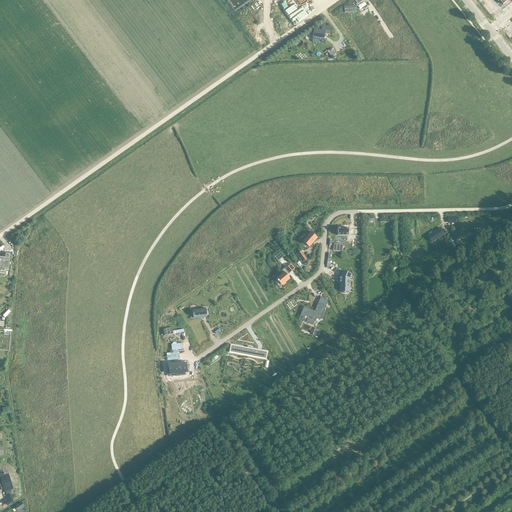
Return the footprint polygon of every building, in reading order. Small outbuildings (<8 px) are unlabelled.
[(352,0),(345,5),(347,8),(348,8),(351,12),(359,7),(356,2),(355,3),(352,0)] [(360,10),(353,16),(355,19),(356,18),(359,22),(366,17),(363,13),(362,14),(360,10)] [(244,29),(253,24),(250,20),(242,24),(244,29)] [(367,21),(360,26),(362,29),(363,29),(366,33),(373,28),(371,24),(370,24),(367,21)] [(321,31),(318,30),(318,29),(314,28),(313,39),(323,40),(325,33),(330,34),(330,28),(322,27),(321,31)] [(378,34),(374,34),(374,43),(378,43),(378,42),(383,42),(383,39),(383,33),(378,33),(378,34)] [(383,39),(383,42),(383,48),(387,48),(387,47),(392,47),(392,38),(387,38),(387,39),(383,39)] [(340,57),(348,51),(345,47),(337,53),(340,57)] [(441,228),(428,236),(432,242),(445,234),(441,228)] [(311,232),(302,241),(309,247),(317,238),(311,232)] [(0,257),(0,273),(4,274),(4,270),(8,270),(10,254),(6,254),(5,257),(0,257)] [(343,271),(338,282),(340,283),(340,289),(349,290),(349,278),(351,274),(343,271)] [(277,281),(278,282),(279,282),(282,285),(290,279),(284,272),(276,279),(278,280),(277,281)] [(303,311),(301,316),(314,322),(316,318),(317,317),(316,317),(317,316),(323,319),(326,311),(317,308),(316,311),(304,306),(302,310),(303,311)] [(192,310),(193,317),(207,315),(206,308),(192,310)] [(4,321),(10,315),(7,312),(1,318),(4,321)] [(166,330),(162,331),(162,332),(164,340),(177,337),(179,337),(183,336),(182,332),(181,332),(177,332),(172,333),(171,329),(167,330),(166,330)] [(231,345),(230,351),(256,356),(257,350),(252,349),(252,347),(248,346),(247,348),(231,345)] [(170,365),(169,365),(170,374),(175,374),(175,376),(185,375),(184,372),(187,372),(186,363),(183,364),(183,363),(178,364),(170,365)] [(0,489),(1,490),(5,489),(5,490),(6,490),(12,488),(8,475),(0,478),(0,489)] [(15,507),(18,511),(24,506),(21,502),(15,507)]
